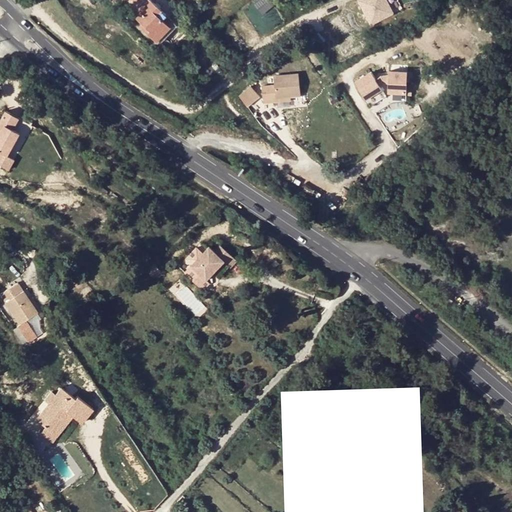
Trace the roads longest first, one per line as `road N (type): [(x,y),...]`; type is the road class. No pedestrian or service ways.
road 1 (unclassified): [(160,511),(360,278)]
road 2 (secondary): [(142,125),(337,261)]
road 3 (secondary): [(360,278),(511,407)]
road 4 (residential): [(511,331),(403,259),(381,252),(337,261)]
road 5 (secondary): [(142,125),(20,19)]
road 6 (secondary): [(8,38),(89,98),(142,125)]
